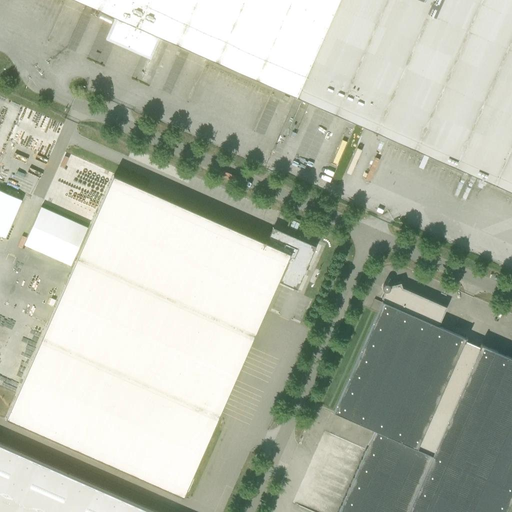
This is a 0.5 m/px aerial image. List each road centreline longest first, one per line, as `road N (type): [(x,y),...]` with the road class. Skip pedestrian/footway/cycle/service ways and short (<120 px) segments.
road 1 (unclassified): [(71,102),(376,239)]
road 2 (unclassified): [(250,511),(376,239)]
road 3 (unclassified): [(376,239),(511,298)]
